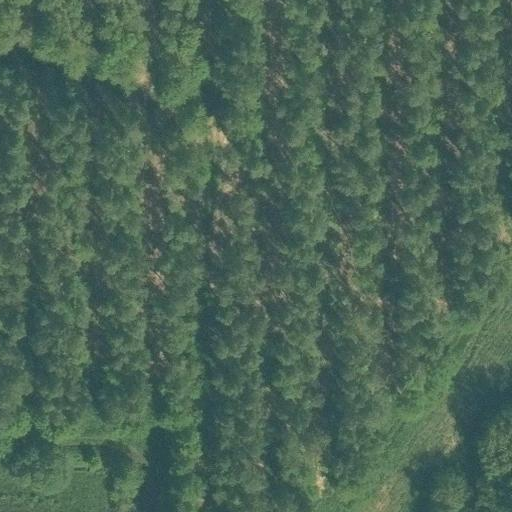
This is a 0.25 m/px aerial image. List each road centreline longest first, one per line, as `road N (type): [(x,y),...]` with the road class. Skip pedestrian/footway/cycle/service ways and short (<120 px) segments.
road 1 (track): [(328,511),(511,246)]
road 2 (track): [(142,511),(135,456),(115,445),(0,445)]
road 3 (track): [(410,511),(511,370)]
road 4 (track): [(135,456),(108,413),(0,413)]
